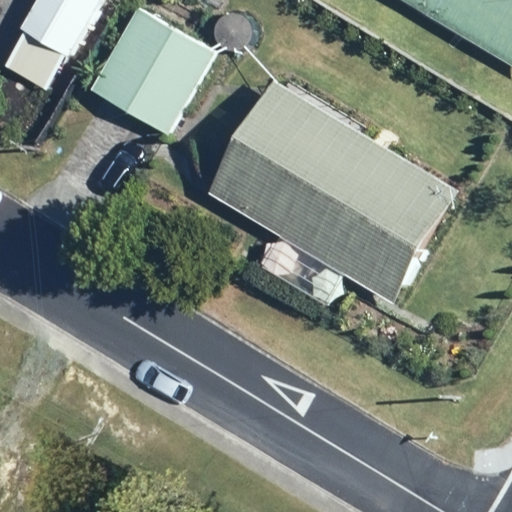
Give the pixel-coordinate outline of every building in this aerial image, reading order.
[(109,0),(43,0),(22,39),(72,67),(109,0)] [(511,0),(411,0),(511,60),(511,0)] [(150,6),(104,89),(177,131),(224,48),(150,6)] [(285,80),(218,192),(402,301),(468,188),(285,80)] [(0,441),(0,509),(27,456),(0,441)]
